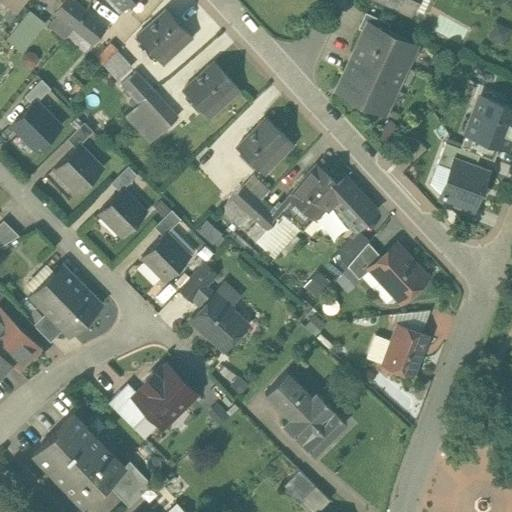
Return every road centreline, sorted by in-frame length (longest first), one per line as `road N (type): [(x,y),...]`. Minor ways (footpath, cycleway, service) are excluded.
road 1 (residential): [(0,423),(80,359),(152,320),(0,170)]
road 2 (residential): [(294,81),(489,286)]
road 3 (residential): [(406,511),(489,286)]
